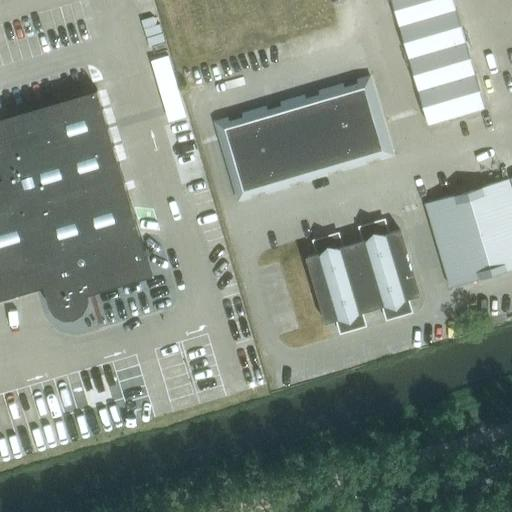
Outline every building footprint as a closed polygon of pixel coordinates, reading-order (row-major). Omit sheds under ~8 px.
[(391,0),(399,25),(428,17),(456,8),(453,0),(391,0)] [(428,17),(399,25),(409,58),(437,50),(466,41),(456,8),(428,17)] [(409,58),(418,91),(447,82),(476,74),(466,41),(437,50),(409,58)] [(169,55),(151,60),(154,70),(171,65),(169,55)] [(418,91),(428,123),(457,115),(485,107),(476,74),(447,82),(418,91)] [(343,126),(381,115),(370,76),(331,87),(343,126)] [(343,126),(331,87),(293,98),(304,137),(343,126)] [(152,275),(98,90),(97,89),(0,117),(0,168),(3,177),(0,178),(0,299),(44,286),(50,306),(51,308),(52,310),(53,312),(55,314),(57,315),(59,316),(62,318),(64,318),(66,319),(68,319),(70,319),(73,318),(76,318),(77,317),(79,316),(81,315),(82,314),(84,312),(85,311),(86,309),(88,306),(88,304),(89,302),(89,300),(89,298),(88,296),(88,294),(152,275)] [(181,96),(163,101),(169,121),(187,116),(181,96)] [(304,137),(293,98),(254,110),(266,149),(304,137)] [(266,149),(254,110),(215,121),(227,160),(266,149)] [(393,154),(381,115),(343,126),(354,165),(393,154)] [(304,137),(316,176),(354,165),(343,126),(304,137)] [(266,149),(277,188),(316,176),(304,137),(266,149)] [(227,160),(238,199),(277,188),(266,149),(227,160)] [(468,190),(426,202),(438,244),(451,286),(493,274),(511,268),(511,185),(510,177),(468,190)] [(365,239),(353,243),(362,275),(386,269),(409,262),(399,229),(386,233),(380,225),(382,224),(381,223),(380,224),(379,224),(379,225),(378,225),(377,226),(376,226),(376,227),(375,227),(374,227),(373,228),(372,228),(371,228),(370,228),(369,228),(368,228),(367,228),(366,228),(365,228),(364,228),(364,229),(366,229),(365,239)] [(319,252),(306,256),(316,289),(339,282),(362,275),(353,243),(340,246),(334,239),(336,237),(335,236),(335,237),(334,237),(334,238),(333,238),(332,239),(331,239),(331,240),(330,240),(329,240),(329,241),(328,241),(327,241),(326,241),(325,242),(324,242),(323,242),(322,242),(321,242),(320,242),(319,242),(318,242),(318,241),(318,243),(320,243),(319,252)] [(362,275),(372,308),(385,304),(390,312),(389,314),(389,315),(390,314),(391,313),(392,312),(393,312),(394,311),(395,311),(396,310),(397,310),(398,310),(399,310),(399,309),(400,309),(401,309),(402,309),(403,309),(404,309),(405,309),(406,309),(407,309),(407,308),(405,308),(406,298),(419,294),(409,262),(386,269),(362,275)] [(316,289),(325,322),(339,318),(344,326),(342,327),(343,328),(344,328),(344,327),(345,327),(345,326),(346,326),(347,325),(348,325),(349,324),(350,324),(351,324),(351,323),(352,323),(353,323),(354,323),(355,323),(356,323),(357,323),(358,323),(359,323),(360,323),(361,323),(361,322),(359,321),(359,312),(372,308),(362,275),(339,282),(316,289)]
